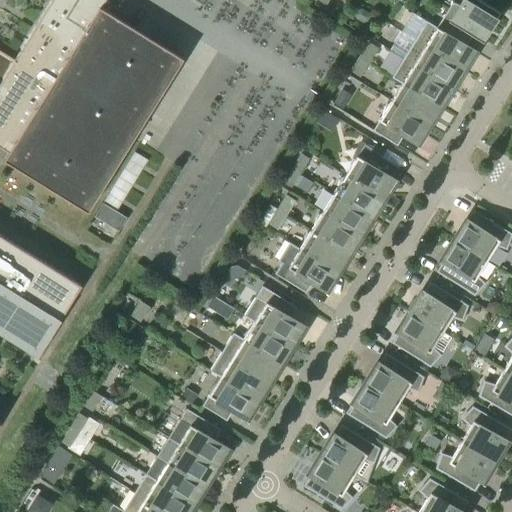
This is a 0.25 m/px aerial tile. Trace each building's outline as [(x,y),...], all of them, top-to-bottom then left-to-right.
[(0,331),(37,354),(81,284),(0,233),(0,144),(8,150),(3,158),(87,210),(182,56),(109,10),(115,0),(49,0),(9,65),(0,59),(0,331)] [(454,0),(451,0),(437,24),(436,24),(466,43),(474,31),(483,36),(484,35),(481,33),(484,24),(488,25),(498,9),(499,10),(500,9),(485,0),(460,0),(460,2),(454,0)] [(427,17),(415,36),(464,67),(461,65),(465,56),(469,57),(474,49),(475,49),(476,48),(466,43),(436,24),(437,24),(427,17)] [(415,36),(403,55),(452,86),(453,85),(450,83),(453,74),(457,75),(462,67),(464,68),(464,67),(415,36)] [(368,40),(360,53),(370,60),(378,46),(368,40)] [(370,60),(360,53),(349,70),(360,76),(370,60)] [(391,73),(403,80),(441,104),(438,102),(442,92),(446,94),(451,85),(452,86),(403,55),(391,73)] [(393,95),(391,99),(430,122),(427,120),(431,111),(434,112),(439,104),(441,105),(441,104),(403,80),(401,83),(399,82),(393,95)] [(333,102),(342,108),(351,94),(341,88),(333,102)] [(430,122),(391,99),(389,101),(387,101),(382,114),(373,128),(397,143),(403,133),(418,142),(419,140),(416,139),(419,129),(423,131),(428,122),(429,123),(430,122)] [(352,156),(347,169),(345,172),(384,197),(384,196),(381,194),(385,185),(389,186),(394,178),(395,179),(396,178),(392,176),(399,165),(380,154),(381,152),(364,141),(363,143),(354,157),(352,156)] [(120,210),(146,155),(132,149),(99,218),(120,228),(127,213),(120,210)] [(301,151),(292,165),(300,170),(309,156),(301,151)] [(300,170),(292,165),(283,180),(291,185),(300,170)] [(336,188),(334,191),(373,215),(370,213),(374,203),(377,205),(382,196),(384,197),(345,173),(343,176),(341,175),(336,188)] [(324,206),(322,209),(361,233),(362,233),(359,231),(362,222),(366,223),(371,215),(372,216),(373,215),(334,191),(332,194),(330,193),(324,206)] [(286,192),(277,207),(287,212),(296,198),(286,192)] [(287,212),(277,207),(269,221),(278,227),(287,212)] [(459,226),(453,236),(487,258),(497,242),(507,246),(511,232),(511,230),(506,227),(474,208),(462,227),(459,226)] [(313,225),(311,228),(350,252),(350,251),(347,250),(351,240),(355,241),(360,233),(361,234),(361,233),(322,209),(320,213),(318,212),(313,225)] [(302,243),(300,246),(303,248),(336,268),(339,258),(343,260),(348,252),(350,252),(311,228),(309,231),(307,230),(302,243)] [(487,258),(453,236),(446,247),(448,249),(436,269),(468,288),(475,292),(485,281),(477,273),(487,258)] [(336,268),(303,248),(300,246),(289,240),(277,259),(281,261),(275,271),(282,275),(306,290),(312,280),(327,289),(327,288),(324,286),(328,277),(332,278),(337,270),(338,271),(339,270),(336,268)] [(415,298),(409,308),(442,330),(452,314),(462,318),(468,303),(462,299),(430,279),(418,299),(415,298)] [(262,285),(244,313),(293,343),(294,343),(292,342),(297,334),(295,331),(301,323),(304,325),(305,324),(290,315),(297,305),(272,290),(272,292),(262,285)] [(131,314),(140,320),(149,305),(140,299),(131,314)] [(488,302),(484,308),(494,314),(499,304),(494,301),(488,302)] [(218,302),(209,317),(219,323),(227,308),(218,302)] [(442,330),(409,308),(402,318),(404,321),(392,341),(424,360),(430,364),(441,352),(433,345),(442,330)] [(233,331),(282,362),(282,361),(281,360),(286,352),(283,349),(290,342),(293,344),(293,343),(244,313),(254,320),(252,322),(243,333),(245,334),(243,337),(233,331)] [(219,323),(209,317),(200,331),(209,337),(219,323)] [(125,338),(136,345),(145,330),(133,324),(125,338)] [(233,331),(221,350),(271,380),(271,379),(269,379),(275,370),(272,368),(279,360),(282,362),(233,331)] [(221,350),(210,368),(259,398),(258,397),(263,389),(260,386),(267,379),(270,380),(271,380),(221,350)] [(370,370),(364,380),(398,401),(408,385),(418,389),(424,375),(417,370),(386,351),(373,370),(370,370)] [(446,364),(439,376),(451,383),(458,371),(446,364)] [(511,371),(504,367),(495,382),(484,379),(479,393),(486,397),(486,398),(511,413),(511,371)] [(259,398),(210,368),(210,369),(220,375),(218,378),(209,388),(211,389),(202,404),(226,418),(233,408),(247,417),(248,416),(247,415),(252,407),(249,405),(256,397),(259,399),(259,398)] [(398,401),(364,380),(358,390),(360,392),(348,412),(379,432),(379,431),(386,435),(397,424),(389,416),(398,401)] [(441,380),(432,395),(440,400),(449,385),(441,380)] [(187,387),(181,396),(191,403),(197,394),(187,387)] [(83,403),(92,409),(101,394),(92,389),(83,403)] [(470,423),(461,439),(496,459),(502,449),(500,447),(511,427),(480,408),(473,404),(462,416),(470,423)] [(180,439),(178,442),(217,466),(217,465),(215,464),(218,454),(222,456),(227,447),(228,448),(229,447),(214,438),(221,428),(186,406),(179,418),(190,424),(188,427),(186,426),(180,439)] [(78,411),(69,425),(78,431),(87,417),(78,411)] [(326,441),(320,451),(354,472),(364,457),(374,461),(379,446),(373,442),(341,422),(329,442),(326,441)] [(78,431),(69,425),(60,440),(69,445),(78,431)] [(496,459),(461,439),(452,455),(442,451),(437,466),(443,470),(475,489),(487,469),(490,470),(496,459)] [(169,457),(167,461),(206,484),(203,482),(207,473),(210,474),(215,466),(217,467),(217,466),(178,442),(176,445),(174,444),(169,457)] [(51,481),(69,452),(57,444),(40,473),(51,481)] [(354,472),(320,451),(313,462),(316,464),(303,484),(335,503),(341,507),(352,495),(344,488),(354,472)] [(157,454),(145,473),(194,503),(195,502),(192,500),(195,491),(199,492),(204,484),(205,485),(206,484),(167,461),(157,454)] [(145,473),(134,491),(168,511),(183,511),(184,509),(188,511),(193,503),(194,503),(145,473)] [(428,496),(419,511),(461,511),(469,499),(437,481),(430,477),(419,489),(428,496)] [(168,511),(134,491),(121,511),(168,511)] [(38,494),(28,511),(29,511),(46,511),(52,503),(38,494)]
